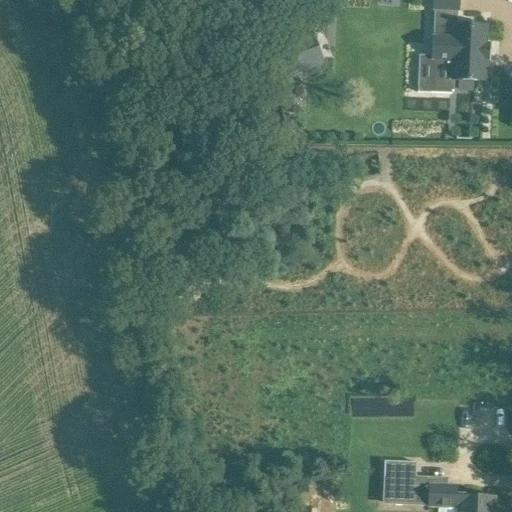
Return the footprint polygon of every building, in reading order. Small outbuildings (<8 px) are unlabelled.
[(434,0),(434,11),(435,11),(456,11),(458,11),(458,0),(434,0)] [(431,91),(431,93),(452,94),(452,92),(454,92),(454,80),(488,82),(489,61),(490,61),(490,58),(489,58),(489,60),(484,59),(485,44),(486,26),(456,25),(456,11),(435,11),(434,38),(433,38),(432,56),(431,91)] [(300,38),(267,51),(278,80),(311,68),(322,63),(319,53),(308,58),(300,38)] [(476,425),(477,400),(424,399),(423,424),(476,425)] [(384,463),(384,478),(416,479),(416,464),(384,463)] [(384,478),(383,503),(425,505),(425,508),(459,510),(459,511),(493,511),(494,498),(456,497),(456,488),(447,487),(447,480),(416,479),(384,478)]
